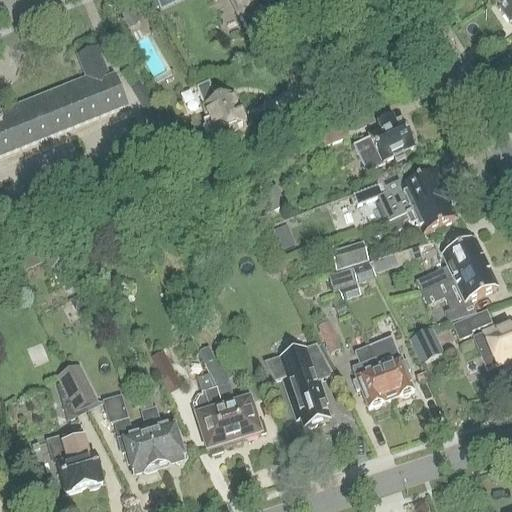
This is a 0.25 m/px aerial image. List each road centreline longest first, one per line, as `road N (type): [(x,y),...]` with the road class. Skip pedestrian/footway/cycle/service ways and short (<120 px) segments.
road 1 (tertiary): [(299,511),(511,440)]
road 2 (residential): [(511,168),(413,0)]
